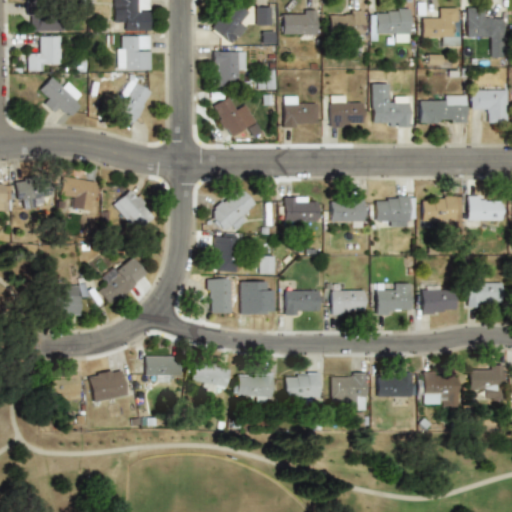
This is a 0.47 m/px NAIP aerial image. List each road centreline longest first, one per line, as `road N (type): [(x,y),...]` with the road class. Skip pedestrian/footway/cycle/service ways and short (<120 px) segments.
road 1 (tertiary): [(0,143),(64,143),(179,164),(511,160)]
road 2 (residential): [(146,316),(273,342),(511,334)]
road 3 (residential): [(38,348),(106,341),(163,297),(180,253),(179,164)]
road 4 (tertiary): [(179,164),(177,0)]
